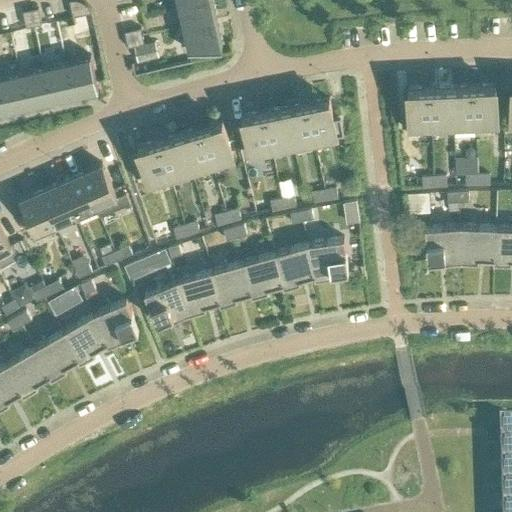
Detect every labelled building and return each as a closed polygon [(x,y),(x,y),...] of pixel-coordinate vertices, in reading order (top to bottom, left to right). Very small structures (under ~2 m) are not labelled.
[(69,0),(73,14),(92,10),(91,8),(90,7),(88,4),(86,2),(84,0),(83,0),(69,0)] [(184,0),(177,2),(182,25),(217,17),(213,0),(184,0)] [(38,5),(30,7),(34,23),(42,21),(38,5)] [(34,23),(30,7),(22,8),(26,25),(34,23)] [(217,17),(182,25),(188,48),(222,40),(217,17)] [(124,29),(126,36),(142,33),(141,25),(124,29)] [(142,33),(126,36),(128,44),(134,43),(138,59),(159,54),(155,38),(144,41),(142,33)] [(90,52),(66,58),(75,92),(98,87),(90,52)] [(66,58),(43,63),(51,97),(75,92),(66,58)] [(43,63),(19,68),(27,103),(51,97),(43,63)] [(19,68),(0,72),(0,92),(4,108),(27,103),(19,68)] [(495,82),(473,83),(475,121),(497,120),(495,82)] [(473,83),(451,84),(453,122),(475,121),(473,83)] [(451,84),(430,85),(431,123),(453,122),(451,84)] [(431,123),(430,85),(407,86),(408,106),(401,107),(402,124),(431,123)] [(329,95),(307,100),(314,137),(343,132),(340,114),(333,116),(329,95)] [(307,100),(285,104),(293,142),(314,137),(307,100)] [(285,104),(264,108),(272,146),(293,142),(285,104)] [(272,146),(264,108),(242,113),(250,150),(272,146)] [(222,118),(200,124),(211,161),(233,154),(222,118)] [(200,124),(179,131),(191,167),(211,161),(200,124)] [(179,131),(159,137),(170,174),(191,167),(179,131)] [(170,174),(159,137),(137,144),(139,149),(127,152),(134,175),(146,172),(148,180),(170,174)] [(102,160),(81,170),(96,204),(100,214),(130,200),(126,190),(117,194),(102,160)] [(81,170),(61,178),(76,213),(96,204),(81,170)] [(478,181),(477,170),(465,170),(465,181),(478,181)] [(490,170),(477,170),(478,181),(490,181),(490,170)] [(446,171),(434,172),(435,183),(447,182),(446,171)] [(435,183),(434,172),(422,173),(423,184),(435,183)] [(61,178),(41,187),(56,222),(76,213),(61,178)] [(336,184),(324,186),(326,196),(338,194),(336,184)] [(431,185),(411,186),(412,207),(432,206),(431,185)] [(326,196),(324,186),(312,188),(314,198),(326,196)] [(56,222),(41,187),(20,196),(35,231),(56,222)] [(468,187),(457,188),(458,198),(469,197),(468,187)] [(458,198),(457,188),(447,188),(448,199),(458,198)] [(294,192),(282,194),(284,204),(296,202),(294,192)] [(284,204),(282,194),(270,197),(272,206),(284,204)] [(357,207),(356,197),(343,200),(345,208),(357,207)] [(311,204),(301,206),(303,217),(313,215),(311,204)] [(238,205),(226,208),(229,218),(241,215),(238,205)] [(303,217),(301,206),(290,209),(292,219),(303,217)] [(229,218),(226,208),(214,211),(217,221),(229,218)] [(196,216),(184,220),(188,231),(199,227),(196,216)] [(188,231),(184,220),(173,224),(177,235),(188,231)] [(244,220),(233,223),(236,233),(247,230),(244,220)] [(444,258),(461,256),(461,220),(425,224),(427,256),(444,254),(444,258)] [(479,253),(493,254),(495,222),(461,220),(461,256),(479,257),(479,253)] [(511,255),(511,222),(495,222),(493,254),(493,258),(511,259),(511,255)] [(236,233),(233,223),(222,226),(225,236),(236,233)] [(0,224),(0,257),(14,250),(0,224)] [(344,234),(309,239),(314,271),(315,274),(333,271),(332,268),(349,266),(344,234)] [(274,248),(282,279),(283,283),(301,278),(300,274),(314,271),(309,239),(274,248)] [(178,240),(168,243),(171,254),(182,251),(178,240)] [(103,252),(113,248),(109,241),(100,245),(103,252)] [(129,241),(115,247),(119,256),(133,250),(129,241)] [(119,256),(115,247),(113,248),(103,252),(102,253),(106,262),(119,256)] [(242,257),(251,288),(252,292),(269,287),(268,283),(282,279),(274,248),(242,257)] [(124,262),(130,276),(153,266),(147,252),(124,262)] [(242,257),(211,266),(219,297),(220,300),(238,295),(237,292),(251,288),(242,257)] [(75,265),(79,274),(92,268),(88,259),(75,265)] [(211,266),(177,275),(189,309),(206,304),(205,301),(219,297),(211,266)] [(91,275),(81,279),(85,290),(95,285),(91,275)] [(189,309),(177,275),(144,289),(157,319),(172,312),(173,316),(189,309)] [(59,276),(45,282),(50,291),(63,284),(59,276)] [(50,291),(45,282),(32,289),(37,297),(50,291)] [(74,283),(48,298),(56,311),(82,296),(74,283)] [(2,303),(6,311),(19,304),(14,295),(2,303)] [(126,295),(93,309),(106,338),(108,341),(125,334),(124,331),(139,325),(126,295)] [(26,307),(17,312),(22,322),(32,316),(26,307)] [(62,327),(78,355),(80,358),(96,349),(94,346),(106,338),(93,309),(62,327)] [(22,322),(17,312),(7,318),(13,327),(22,322)] [(33,343),(50,371),(51,374),(67,365),(65,362),(78,355),(62,327),(33,343)] [(33,343),(5,360),(21,388),(23,391),(39,381),(37,378),(50,371),(33,343)] [(5,360),(0,362),(0,403),(10,398),(9,395),(21,388),(5,360)] [(511,430),(500,431),(501,453),(511,452),(511,430)] [(501,475),(511,474),(511,452),(501,453),(501,475)] [(511,474),(501,475),(502,496),(511,496),(511,474)] [(511,511),(511,496),(502,496),(502,511),(511,511)]
